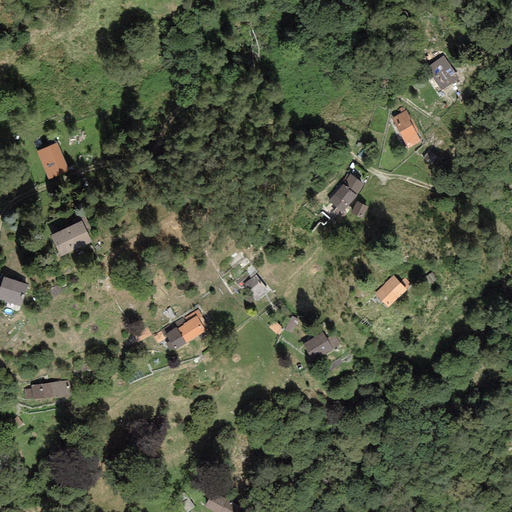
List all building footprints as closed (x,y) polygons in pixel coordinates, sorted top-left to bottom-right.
[(442,57),(424,69),(435,85),(453,73),(442,57)] [(390,119),(406,149),(421,141),(405,111),(390,119)] [(57,142),(34,149),(43,178),(65,172),(57,142)] [(429,153),(421,162),(428,168),(436,159),(429,153)] [(361,186),(348,175),(326,200),(340,211),(361,186)] [(364,207),(353,202),(347,215),(359,220),(364,207)] [(74,216),(44,231),(57,257),(87,242),(74,216)] [(399,290),(384,275),(367,293),(381,308),(399,290)] [(240,285),(253,304),(267,294),(254,276),(240,285)] [(19,286),(0,279),(0,305),(11,310),(19,286)] [(201,333),(188,312),(149,337),(154,345),(161,341),(169,353),(201,333)] [(271,320),(266,326),(273,335),(278,328),(271,320)] [(329,351),(317,333),(298,346),(309,363),(329,351)] [(339,354),(326,361),(330,370),(343,362),(339,354)] [(65,380),(9,387),(11,404),(67,397),(65,380)] [(210,491),(201,507),(209,511),(232,511),(236,506),(210,491)]
